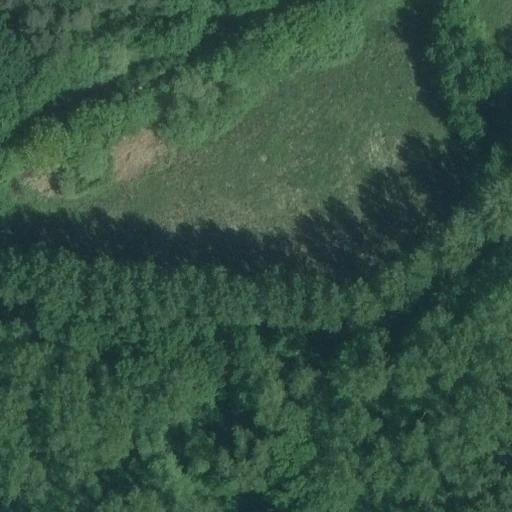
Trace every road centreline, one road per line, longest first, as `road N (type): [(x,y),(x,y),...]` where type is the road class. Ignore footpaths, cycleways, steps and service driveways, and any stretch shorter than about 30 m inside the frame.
road 1 (track): [(511,227),(373,339),(337,344),(0,305)]
road 2 (track): [(321,0),(0,157)]
road 3 (track): [(0,83),(188,0)]
